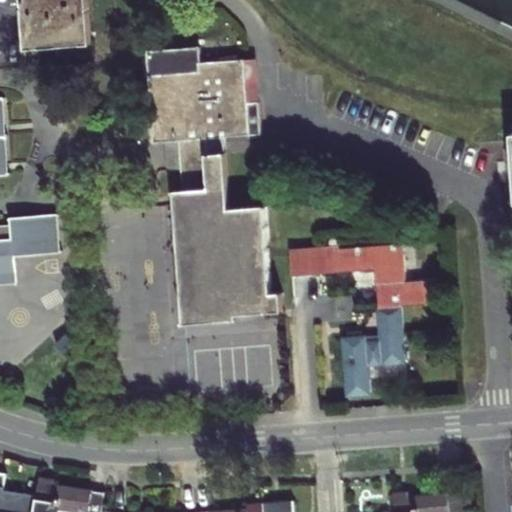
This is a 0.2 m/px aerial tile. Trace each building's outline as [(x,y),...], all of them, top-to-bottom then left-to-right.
[(88,0),(22,0),(24,20),(26,49),(93,43),(88,0)] [(181,141),(183,170),(184,190),(176,191),(187,323),(239,319),(239,315),(284,311),(283,291),(273,292),(266,204),(231,208),(226,137),(253,135),(250,103),(246,60),(202,63),(201,46),(148,50),(154,143),(165,142),(181,141)] [(0,283),(18,282),(16,254),(61,251),(58,213),(11,217),(12,225),(0,225),(0,174),(8,174),(2,97),(0,97),(0,283)] [(250,103),(253,135),(262,134),(260,102),(250,103)] [(181,141),(165,142),(168,171),(183,170),(181,141)] [(339,249),(339,246),(290,249),(292,275),(376,269),(383,268),(384,283),(377,283),(378,295),(379,306),(401,305),(437,302),(435,280),(407,281),(404,244),(339,249)] [(379,306),(381,335),(382,342),(367,342),(367,336),(344,337),(348,395),(360,394),(372,393),(370,365),(406,362),(404,332),(401,305),(379,306)] [(76,345),(66,334),(19,376),(46,406),(83,373),(65,355),(76,345)] [(0,511),(34,511),(37,495),(5,491),(8,474),(0,472),(0,511)] [(103,511),(104,510),(107,492),(81,489),(54,485),(54,488),(47,487),(48,479),(40,477),(37,495),(34,511),(103,511)] [(55,480),(48,479),(47,487),(54,488),(54,485),(55,480)] [(463,511),(462,493),(436,495),(409,497),(410,502),(402,502),(401,495),(394,496),(395,511),(463,511)] [(264,511),(296,511),(295,501),(280,502),(264,503),(264,511)] [(223,511),(209,511),(264,511),(264,503),(256,504),(256,511),(249,511),(249,509),(223,511)]
